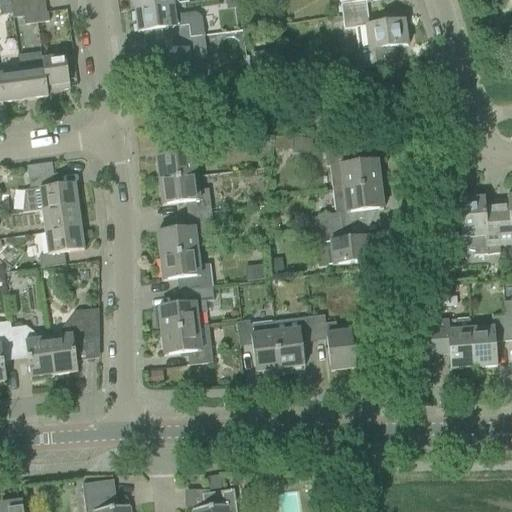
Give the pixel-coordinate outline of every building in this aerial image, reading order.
[(10,4),(9,0),(0,0),(0,9),(2,9),(1,5),(10,4)] [(43,0),(9,0),(10,4),(11,16),(12,21),(23,19),(23,18),(22,7),(44,4),(43,0)] [(132,0),(134,12),(173,6),(187,4),(186,0),(132,0)] [(235,0),(225,0),(226,7),(230,10),(237,9),(235,0)] [(340,6),(341,19),(367,16),(365,4),(387,1),(388,2),(389,2),(388,0),(348,0),(350,5),(340,6)] [(10,4),(1,5),(2,9),(3,17),(11,16),(10,4)] [(44,4),(22,7),(23,18),(35,16),(36,25),(48,23),(47,15),(45,15),(44,4)] [(173,6),(134,12),(137,35),(160,31),(162,43),(170,42),(203,38),(201,20),(194,15),(174,17),(173,6)] [(23,19),(24,27),(36,25),(35,16),(23,18),(23,19)] [(355,30),(356,39),(366,38),(368,53),(392,50),(406,48),(406,49),(407,49),(403,22),(402,22),(402,23),(368,28),(367,16),(341,19),(343,32),(355,30)] [(203,38),(170,42),(172,54),(148,57),(151,82),(190,77),(189,79),(198,83),(200,76),(203,67),(203,61),(207,61),(203,38)] [(366,38),(356,39),(358,53),(355,53),(357,72),(394,67),(392,50),(368,53),(366,38)] [(41,54),(18,57),(19,70),(24,102),(46,99),(47,99),(46,94),(42,62),(41,54)] [(42,62),(46,94),(69,91),(65,59),(42,62)] [(0,91),(2,105),(24,102),(19,70),(0,72),(0,91)] [(155,159),(158,183),(196,179),(194,165),(204,164),(201,135),(174,134),(174,136),(176,136),(179,156),(155,159)] [(329,169),(332,193),(379,187),(377,162),(361,164),(359,144),(361,145),(361,143),(322,141),(326,169),(329,169)] [(20,216),(42,213),(77,208),(74,186),(54,189),(51,165),(26,168),(29,193),(22,193),(20,216)] [(185,205),(186,218),(210,215),(208,191),(197,193),(196,179),(158,183),(161,208),(185,205)] [(318,231),(318,232),(342,229),(340,217),(382,212),(379,187),(332,193),(335,216),(316,218),(316,221),(318,231)] [(509,222),(497,223),(499,248),(511,246),(511,197),(507,198),(509,222)] [(499,248),(497,223),(485,224),(483,200),(458,202),(461,240),(459,240),(458,239),(454,247),(460,250),(469,253),(474,254),(473,258),(474,258),(499,256),(499,248)] [(42,213),(45,235),(80,231),(77,208),(42,213)] [(156,234),(159,259),(197,254),(195,240),(205,239),(204,229),(212,228),(210,215),(186,218),(188,230),(156,234)] [(316,221),(306,222),(308,233),(318,231),(316,221)] [(342,229),(318,232),(319,244),(314,245),(317,270),(370,264),(367,239),(343,242),(342,229)] [(80,231),(45,235),(47,257),(38,258),(40,271),(65,267),(63,255),(83,253),(80,231)] [(176,282),(178,295),(211,291),(208,267),(198,268),(197,254),(159,259),(162,283),(176,282)] [(281,260),(267,262),(269,280),(283,279),(281,260)] [(263,267),(256,268),(258,283),(265,282),(263,267)] [(211,291),(178,295),(179,295),(181,306),(157,309),(157,312),(153,312),(156,332),(160,331),(160,334),(197,329),(196,316),(206,314),(205,304),(213,303),(211,291)] [(511,303),(503,304),(504,319),(506,344),(511,343),(511,303)] [(60,339),(48,340),(53,378),(77,374),(75,364),(74,354),(81,353),(80,346),(97,344),(97,311),(76,314),(77,321),(69,322),(70,328),(63,329),(59,333),(60,339)] [(323,318),(310,320),(313,344),(326,342),(330,374),(355,371),(350,333),(336,335),(335,325),(324,326),(323,318)] [(492,330),(470,331),(473,370),(495,369),(494,345),(506,344),(504,319),(491,320),(492,330)] [(310,320),(273,324),(279,372),(304,369),(301,345),(313,344),(310,320)] [(419,334),(412,359),(437,358),(449,357),(450,372),(473,370),(470,331),(469,321),(456,322),(441,323),(421,325),(419,334)] [(279,372),(273,324),(249,327),(249,323),(236,325),(239,351),(240,351),(240,349),(251,347),(254,375),(279,372)] [(0,384),(6,384),(2,357),(14,356),(10,331),(9,331),(9,325),(0,325),(0,384)] [(197,329),(160,334),(163,359),(186,356),(188,367),(186,367),(186,369),(212,366),(210,346),(209,342),(208,328),(206,328),(197,329)] [(25,329),(10,331),(14,356),(26,354),(29,381),(53,378),(48,340),(36,342),(35,337),(31,333),(26,334),(25,329)] [(128,511),(128,508),(116,510),(113,483),(81,487),(84,511),(128,511)] [(203,510),(194,511),(191,511),(235,511),(233,492),(201,496),(203,510)] [(0,511),(21,511),(21,503),(0,506),(0,511)]
